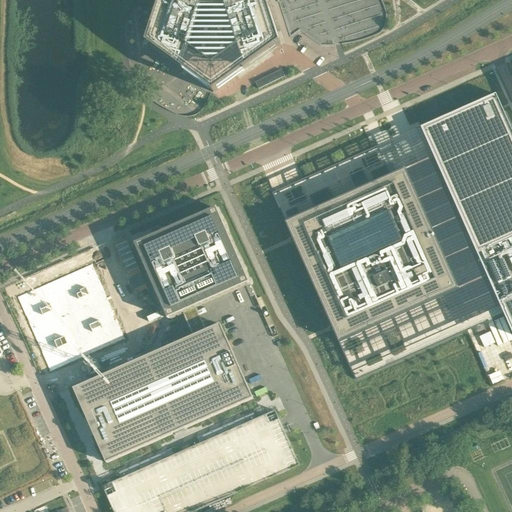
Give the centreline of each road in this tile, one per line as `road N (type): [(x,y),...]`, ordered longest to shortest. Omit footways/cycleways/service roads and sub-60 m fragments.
road 1 (unclassified): [(494,49),(0,270)]
road 2 (unclassified): [(230,511),(511,384)]
road 3 (unclassified): [(1,308),(94,511)]
